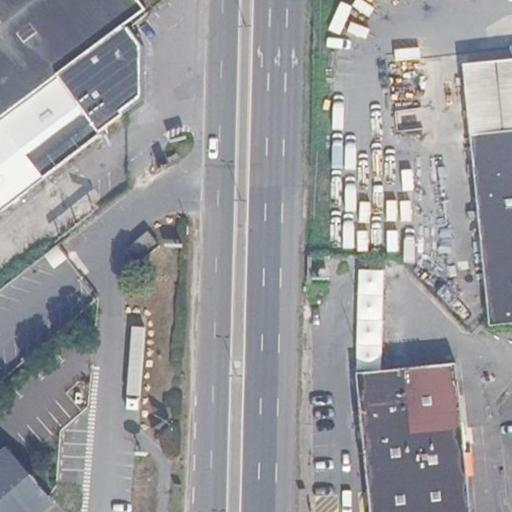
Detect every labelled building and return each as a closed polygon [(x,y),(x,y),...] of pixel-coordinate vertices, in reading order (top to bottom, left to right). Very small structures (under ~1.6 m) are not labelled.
[(103,43),(67,0),(0,0),(0,120),(0,121),(58,77),(103,43)] [(67,0),(103,43),(127,26),(144,13),(132,0),(67,0)] [(127,26),(103,43),(58,77),(98,134),(136,105),(138,103),(144,49),(127,26)] [(511,58),(457,63),(465,133),(511,128),(511,58)] [(0,209),(70,156),(98,134),(58,77),(0,121),(2,123),(0,124),(0,209)] [(511,128),(465,133),(484,325),(511,322),(511,128)] [(463,511),(450,362),(350,371),(363,511),(463,511)] [(28,511),(44,499),(5,453),(0,457),(0,511),(28,511)]
